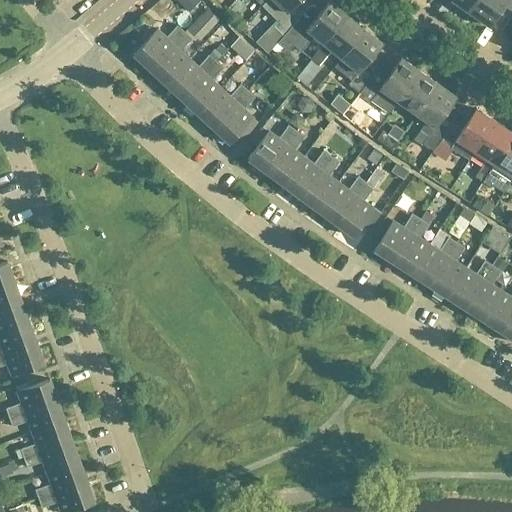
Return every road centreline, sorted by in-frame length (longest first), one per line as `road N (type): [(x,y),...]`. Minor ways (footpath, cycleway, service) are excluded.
road 1 (residential): [(511,401),(330,288),(200,191),(141,140),(69,52)]
road 2 (residential): [(115,511),(131,492),(131,474),(0,126)]
road 3 (residential): [(511,82),(393,0)]
